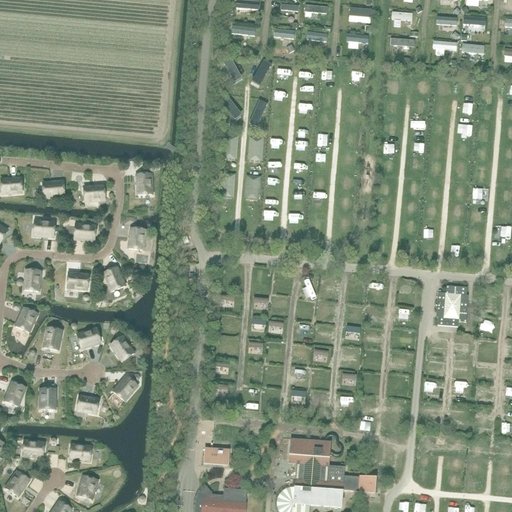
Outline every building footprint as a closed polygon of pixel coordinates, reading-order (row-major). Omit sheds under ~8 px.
[(232,27),(232,35),(254,37),(255,29),(232,27)] [(433,41),(433,49),(455,51),(456,44),(433,41)] [(137,196),(151,196),(151,176),(137,176),(137,196)] [(1,195),(21,194),(20,180),(0,181),(1,195)] [(64,197),(62,184),(62,183),(42,185),(44,199),(64,197)] [(84,203),(104,201),(103,187),(83,189),(84,203)] [(53,238),(54,224),(34,222),(33,236),(53,238)] [(94,242),(95,228),(75,226),(74,240),(94,242)] [(142,252),(145,232),(131,230),(128,250),(142,252)] [(111,293),(124,287),(116,269),(104,275),(111,293)] [(38,293),(40,273),(26,271),(24,291),(38,293)] [(87,291),(88,277),(68,275),(67,289),(87,291)] [(445,287),(444,295),(437,294),(435,318),(437,318),(437,327),(456,328),(457,323),(464,323),(466,298),(465,298),(466,289),(445,287)] [(28,333),(36,315),(24,309),(16,328),(28,333)] [(57,352),(61,332),(48,329),(44,349),(57,352)] [(81,350),(100,344),(96,330),(77,336),(81,350)] [(122,363),(134,355),(122,338),(110,346),(122,363)] [(124,402),(137,387),(126,378),(113,393),(124,402)] [(17,408),(25,389),(12,384),(4,403),(17,408)] [(54,411),(54,391),(40,391),(40,411),(54,411)] [(96,415),(99,401),(79,398),(76,411),(96,415)] [(225,449),(227,424),(215,423),(213,448),(225,449)] [(277,501),(276,504),(277,506),(277,509),(278,511),(308,511),(309,506),(328,507),(341,509),(342,501),(342,491),(358,493),(358,494),(374,495),(376,479),(360,477),(359,478),(344,477),(344,469),(344,468),(328,467),(329,458),(329,456),(330,443),(328,443),(326,443),(323,442),(290,440),(288,460),(295,461),(295,465),(293,488),(290,489),(288,489),(285,490),(283,492),(281,494),(279,496),(278,498),(277,501)] [(42,459),(44,445),(24,443),(22,457),(42,459)] [(89,462),(91,448),(71,447),(69,461),(89,462)] [(228,467),(229,450),(204,449),(203,466),(228,467)] [(17,498),(28,481),(17,473),(6,490),(17,498)] [(91,501),(97,482),(83,478),(77,497),(91,501)] [(195,505),(194,510),(194,511),(244,511),(246,492),(224,490),(223,500),(222,505),(217,505),(217,496),(212,496),(209,492),(209,493),(205,497),(200,493),(198,497),(196,501),(195,505)] [(69,511),(71,510),(59,503),(52,511),(69,511)]
